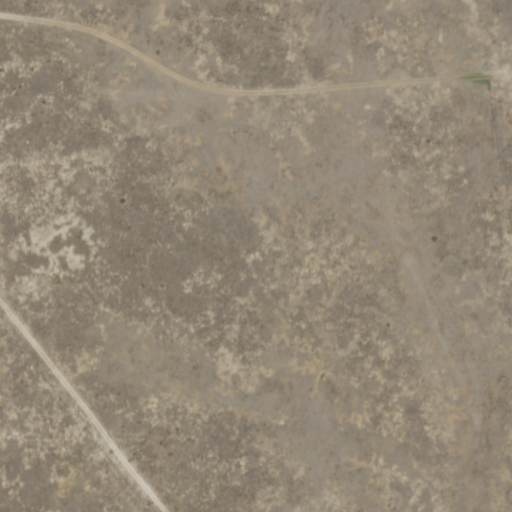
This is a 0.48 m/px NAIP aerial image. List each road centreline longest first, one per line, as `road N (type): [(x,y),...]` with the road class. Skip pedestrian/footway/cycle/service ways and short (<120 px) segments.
road 1 (residential): [(0,48),(73,56),(370,136),(511,119)]
road 2 (residential): [(0,308),(161,511)]
